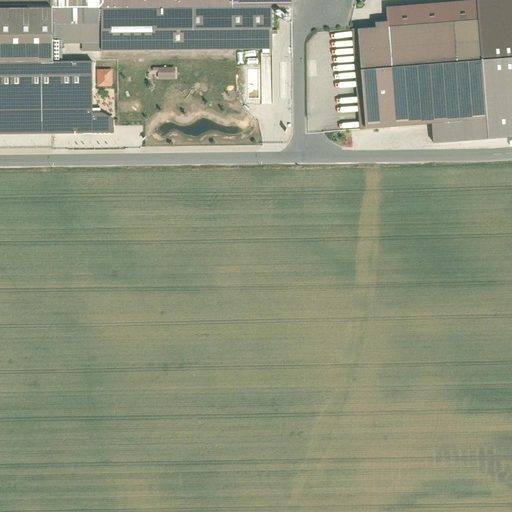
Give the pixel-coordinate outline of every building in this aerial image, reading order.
[(0,0),(0,60),(97,60),(276,57),(274,6),(292,4),(292,0),(0,0)] [(372,28),(353,29),(361,127),(488,116),(483,65),(511,62),(511,17),(383,28),(383,21),(371,22),(372,28)] [(97,60),(0,60),(0,132),(116,132),(116,117),(107,111),(94,111),(97,100),(97,60)] [(157,68),(157,79),(174,79),(174,68),(157,68)] [(112,87),(112,69),(97,69),(97,87),(112,87)]
